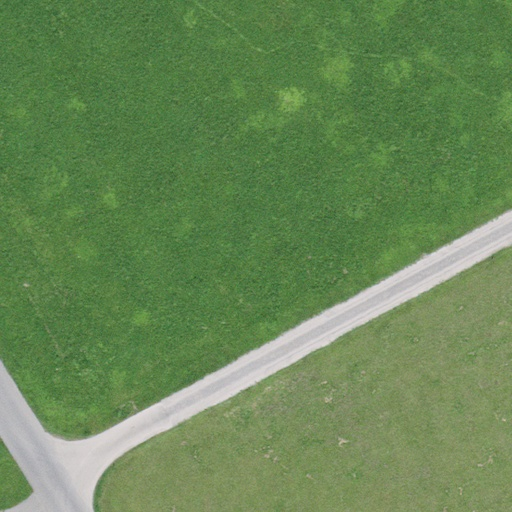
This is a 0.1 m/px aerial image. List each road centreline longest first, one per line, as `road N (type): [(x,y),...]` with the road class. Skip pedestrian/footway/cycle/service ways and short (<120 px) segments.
road 1 (track): [(29,511),(53,480),(511,231)]
road 2 (unclassified): [(0,394),(72,511)]
